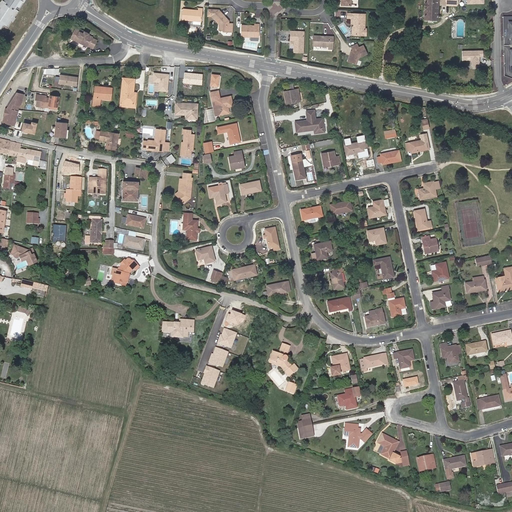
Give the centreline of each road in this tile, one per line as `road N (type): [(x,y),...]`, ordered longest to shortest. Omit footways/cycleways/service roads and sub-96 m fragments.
road 1 (residential): [(309,308),(291,319),(176,281),(157,266),(160,182),(150,163),(0,133)]
road 2 (tertiary): [(270,65),(464,104),(509,97)]
road 3 (track): [(410,511),(408,492),(271,440),(258,511)]
road 4 (residential): [(392,176),(424,332)]
road 5 (track): [(145,375),(252,416),(270,447)]
road 6 (track): [(145,375),(103,511)]
road 7 (tertiary): [(131,35),(270,65)]
road 8 (residential): [(283,198),(263,104),(270,65)]
road 9 (residential): [(424,332),(347,339),(309,308)]
